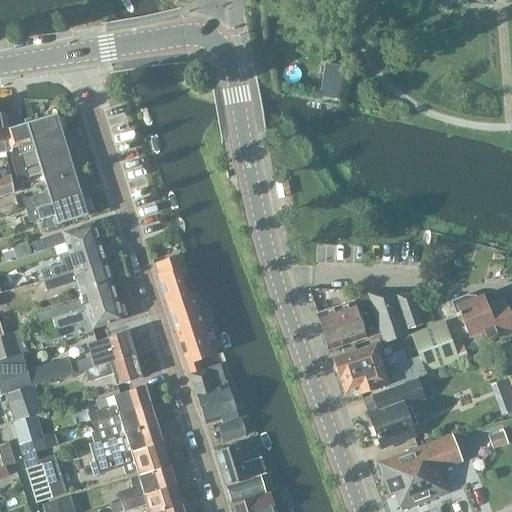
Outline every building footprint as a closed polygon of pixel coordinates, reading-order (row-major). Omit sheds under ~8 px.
[(325,65),(323,81),(341,84),(343,68),(325,65)] [(5,114),(0,114),(0,118),(5,149),(33,141),(66,132),(60,114),(58,114),(55,110),(51,110),(47,113),(47,117),(8,129),(5,114)] [(72,153),(66,132),(33,141),(5,149),(6,154),(10,153),(11,150),(17,148),(20,157),(12,159),(15,170),(72,153)] [(78,174),(72,153),(15,170),(19,182),(43,175),(45,184),(78,174)] [(84,194),(78,174),(45,184),(48,193),(22,200),(26,212),(84,194)] [(0,198),(13,194),(10,176),(0,179),(0,198)] [(91,216),(84,194),(26,212),(29,223),(55,216),(58,225),(91,216)] [(110,198),(96,202),(101,227),(116,224),(110,198)] [(30,244),(33,253),(65,243),(68,253),(99,243),(93,224),(42,241),(30,244)] [(177,226),(153,235),(160,253),(183,244),(177,226)] [(24,233),(14,236),(17,245),(26,242),(24,233)] [(99,243),(68,253),(58,256),(60,264),(40,270),(43,282),(55,279),(105,263),(99,243)] [(158,277),(167,303),(194,295),(193,293),(181,257),(156,265),(160,277),(158,277)] [(111,282),(105,263),(55,279),(43,282),(46,292),(78,282),(81,292),(111,282)] [(66,316),(117,300),(111,282),(81,292),(83,301),(63,307),(63,306),(35,314),(38,325),(39,324),(52,321),(66,316)] [(197,292),(193,293),(194,295),(167,303),(177,334),(203,326),(203,324),(195,301),(199,300),(197,292)] [(405,331),(393,296),(368,296),(383,343),(406,336),(405,331)] [(412,296),(393,296),(405,331),(422,325),(412,296)] [(486,343),(511,332),(511,322),(503,300),(486,307),(482,298),(476,300),(475,297),(465,297),(451,303),(457,318),(461,317),(469,339),(482,334),(486,343)] [(66,316),(52,321),(55,332),(56,332),(55,331),(69,327),(69,326),(89,319),(92,329),(123,320),(117,300),(66,316)] [(329,350),(379,334),(370,310),(357,314),(354,304),(317,316),(329,350)] [(208,322),(203,324),(203,326),(177,334),(187,365),(199,361),(213,357),(206,332),(211,330),(208,322)] [(443,325),(411,337),(424,373),(457,362),(443,325)] [(109,363),(135,356),(128,333),(86,346),(90,359),(76,363),(79,373),(84,371),(109,363)] [(4,336),(3,335),(0,335),(0,362),(20,356),(13,334),(4,336)] [(424,373),(418,357),(396,366),(389,345),(377,349),(376,345),(332,360),(339,379),(341,379),(346,394),(358,390),(360,395),(379,389),(378,388),(388,385),(389,388),(391,387),(390,386),(398,383),(398,384),(413,379),(414,380),(425,376),(424,373)] [(27,389),(33,387),(31,387),(27,373),(20,356),(0,362),(0,396),(5,395),(27,388),(27,389)] [(88,383),(100,379),(113,375),(116,386),(141,379),(135,356),(109,363),(84,371),(88,383)] [(70,375),(65,361),(27,373),(31,387),(70,375)] [(227,383),(225,383),(220,365),(202,371),(199,361),(187,365),(196,392),(205,425),(222,420),(223,424),(239,419),(227,383)] [(381,450),(416,437),(412,427),(416,425),(410,408),(406,409),(405,408),(425,400),(424,399),(431,396),(426,381),(419,383),(418,381),(372,397),(377,409),(367,413),(381,450)] [(5,395),(14,421),(42,413),(33,387),(27,389),(27,388),(5,395)] [(92,424),(93,424),(150,406),(144,387),(116,396),(119,405),(89,414),(92,424)] [(150,406),(93,424),(98,441),(90,443),(91,445),(156,425),(150,406)] [(32,418),(12,424),(13,428),(17,439),(19,446),(32,442),(39,440),(32,418)] [(222,443),(245,436),(240,421),(217,428),(222,443)] [(168,463),(156,425),(91,445),(96,463),(92,464),(95,474),(123,465),(127,475),(168,463)] [(62,432),(40,439),(39,440),(32,442),(18,447),(22,460),(37,456),(36,453),(57,446),(57,444),(65,442),(62,432)] [(502,434),(488,439),(493,452),(506,447),(502,434)] [(438,466),(439,471),(461,462),(452,436),(379,464),(392,498),(395,497),(396,497),(396,498),(412,491),(407,478),(438,466)] [(2,468),(14,464),(7,443),(0,445),(0,460),(0,465),(1,465),(2,468)] [(216,452),(227,487),(251,479),(240,445),(216,452)] [(63,485),(59,474),(57,468),(44,472),(42,465),(25,471),(35,504),(52,499),(49,489),(63,485)] [(448,493),(439,471),(438,466),(407,478),(412,491),(396,498),(396,497),(395,497),(400,511),(448,493)] [(131,489),(117,494),(120,503),(175,486),(169,467),(129,480),(132,489),(131,490),(131,489)] [(251,479),(227,487),(232,504),(266,493),(260,476),(251,479)] [(157,511),(181,505),(175,486),(120,503),(109,507),(110,511),(127,511),(150,505),(151,511),(157,511)] [(275,492),(234,505),(236,511),(279,511),(281,511),(275,492)] [(73,511),(69,498),(57,501),(41,506),(43,511),(73,511)]
